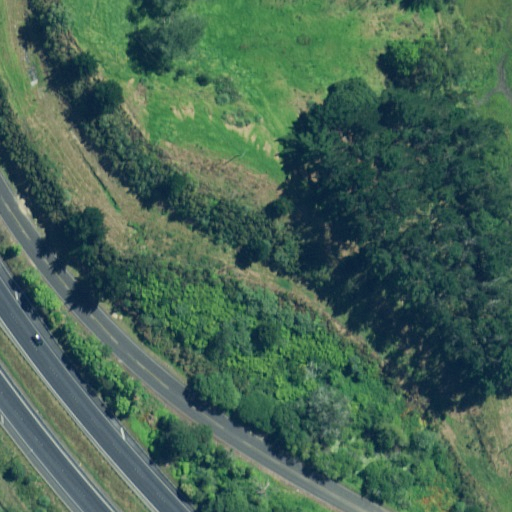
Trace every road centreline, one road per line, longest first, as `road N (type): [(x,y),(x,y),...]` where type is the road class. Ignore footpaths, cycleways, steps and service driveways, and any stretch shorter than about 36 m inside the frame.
road 1 (unclassified): [(0,192),(67,288),(159,382),(366,511)]
road 2 (motorway): [(0,300),(30,348),(174,511)]
road 3 (motorway): [(97,511),(0,397)]
